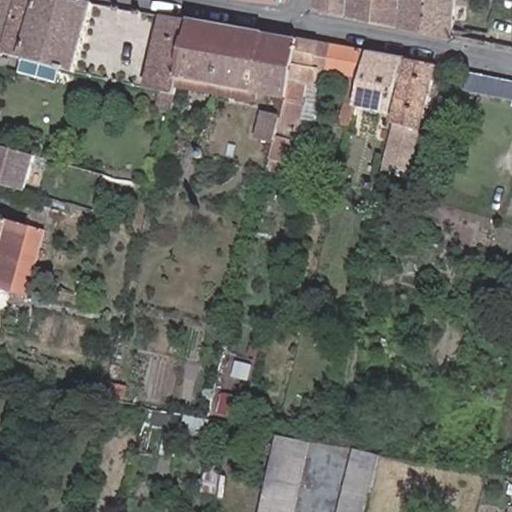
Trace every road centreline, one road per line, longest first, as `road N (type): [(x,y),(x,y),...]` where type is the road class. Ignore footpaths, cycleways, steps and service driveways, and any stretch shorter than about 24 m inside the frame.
road 1 (residential): [(511,66),(293,20)]
road 2 (residential): [(150,0),(293,20)]
